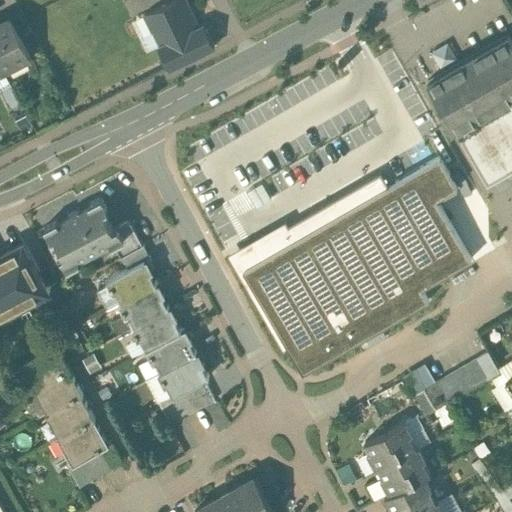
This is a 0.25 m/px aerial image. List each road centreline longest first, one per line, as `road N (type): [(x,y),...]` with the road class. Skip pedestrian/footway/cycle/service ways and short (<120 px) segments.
road 1 (residential): [(288,419),(133,122)]
road 2 (secondary): [(133,122),(365,0)]
road 3 (residential): [(288,419),(511,284)]
road 4 (residential): [(124,511),(288,419)]
road 5 (secondary): [(0,188),(133,122)]
